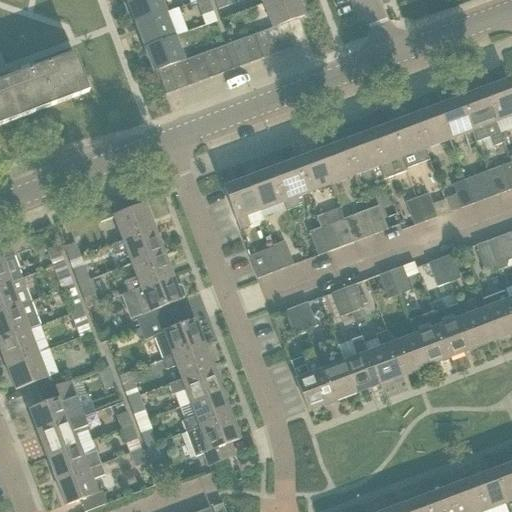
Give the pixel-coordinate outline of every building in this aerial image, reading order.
[(135,24),(165,13),(159,0),(129,0),(126,1),(135,24)] [(201,16),(212,12),(207,0),(201,0),(196,2),(201,16)] [(212,0),(216,10),(228,6),(225,0),(212,0)] [(272,28),(275,27),(286,23),(298,19),(303,16),(297,0),(272,0),(263,4),(272,28)] [(165,13),(135,24),(144,48),(174,37),(165,13)] [(295,47),(307,42),(298,19),(286,23),(295,47)] [(284,51),(295,47),(286,23),(275,27),(284,51)] [(273,55),(284,51),(275,27),(272,28),(264,31),(273,55)] [(261,59),(273,55),(264,31),(253,35),(261,59)] [(250,63),(261,59),(253,35),(241,40),(250,63)] [(168,67),(179,63),(183,61),(174,37),(144,48),(153,72),(156,71),(168,67)] [(239,68),(250,63),(241,40),(230,44),(239,68)] [(222,74),(233,70),(224,46),(213,50),(222,74)] [(211,78),(222,74),(213,50),(202,54),(211,78)] [(199,82),(211,78),(202,54),(190,58),(199,82)] [(17,119),(88,93),(73,55),(28,72),(27,71),(19,74),(19,75),(3,81),(17,119)] [(188,86),(199,82),(190,58),(183,61),(179,63),(188,86)] [(177,91),(188,86),(179,63),(168,67),(177,91)] [(165,95),(177,91),(168,67),(156,71),(165,95)] [(0,125),(17,119),(3,81),(0,82),(0,125)] [(496,123),(511,116),(511,94),(507,81),(492,86),(491,83),(482,87),(496,123)] [(495,123),(496,123),(482,87),(472,90),(473,94),(460,99),(477,143),(488,139),(491,147),(503,143),(495,123)] [(476,143),(477,143),(460,99),(435,108),(448,141),(472,133),(476,143)] [(425,150),(448,141),(435,108),(413,116),(425,150)] [(413,116),(390,125),(402,158),(406,168),(429,159),(425,150),(413,116)] [(387,164),(402,158),(390,125),(366,134),(383,177),(391,174),(387,164)] [(380,178),(383,177),(366,134),(342,143),(354,176),(377,168),(380,178)] [(331,184),(354,176),(342,143),(319,152),(331,184)] [(307,193),(331,184),(319,152),(295,161),(307,193)] [(295,197),(307,193),(295,161),(272,170),(287,210),(298,206),(295,197)] [(511,163),(511,162),(487,172),(496,195),(511,189),(511,163)] [(285,211),(287,210),(272,170),(248,179),(261,212),(283,204),(285,211)] [(248,179),(247,179),(245,174),(234,178),(232,181),(233,184),(223,188),(239,229),(250,225),(247,217),(261,212),(248,179)] [(472,204),(483,200),(474,176),(463,181),(472,204)] [(461,209),(472,204),(463,181),(452,185),(461,209)] [(436,218),(431,205),(427,194),(417,198),(426,222),(436,218)] [(145,205),(133,209),(129,197),(94,210),(99,224),(111,219),(120,242),(154,229),(145,205)] [(413,226),(426,222),(417,198),(404,203),(413,226)] [(387,230),(387,229),(378,206),(367,210),(376,234),(387,230)] [(355,215),(344,219),(353,243),(364,238),(376,234),(367,210),(355,215)] [(322,215),(316,217),(329,251),(340,247),(353,243),(344,219),(331,224),(326,226),(322,215)] [(317,256),(329,251),(316,217),(314,217),(319,228),(308,232),(317,256)] [(129,266),(162,253),(154,229),(120,242),(121,243),(111,246),(114,256),(124,253),(129,266)] [(507,261),(511,259),(511,237),(510,233),(487,242),(496,265),(498,271),(506,268),(507,261)] [(282,269),(293,265),(284,242),(273,246),(282,269)] [(484,270),(496,265),(487,242),(475,246),(484,270)] [(0,287),(22,279),(15,261),(8,243),(0,245),(0,287)] [(69,262),(81,258),(75,243),(63,248),(69,262)] [(257,279),(282,269),(273,246),(271,246),(272,248),(248,257),(257,279)] [(52,268),(63,264),(58,250),(47,254),(52,268)] [(127,293),(171,276),(162,253),(129,266),(134,278),(123,283),(127,293)] [(449,283),(460,279),(451,255),(440,259),(449,283)] [(437,287),(449,283),(440,259),(428,264),(437,287)] [(61,291),(72,287),(63,264),(52,268),(61,291)] [(78,285),(89,281),(84,267),(72,271),(78,285)] [(410,291),(402,268),(401,267),(390,271),(399,295),(410,291)] [(388,299),(399,295),(390,271),(379,276),(388,299)] [(178,285),(175,287),(171,276),(127,293),(127,294),(131,292),(140,316),(134,318),(138,328),(177,313),(174,303),(180,300),(183,299),(184,295),(181,287),(178,285)] [(0,314),(31,303),(22,279),(0,287),(0,314)] [(87,309),(98,305),(89,281),(78,285),(87,309)] [(352,313),(363,309),(354,285),(343,289),(352,313)] [(70,315),(81,311),(72,287),(61,291),(70,315)] [(340,317),(352,313),(343,289),(331,294),(340,317)] [(482,301),(485,309),(497,340),(511,334),(511,307),(509,299),(506,301),(503,293),(482,301)] [(0,341),(39,326),(31,303),(0,314),(0,341)] [(305,331),(316,327),(307,303),(296,307),(305,331)] [(446,309),(433,313),(450,358),(474,349),(462,317),(457,304),(446,309)] [(293,335),(305,331),(296,307),(284,312),(293,335)] [(485,309),(462,317),(474,349),(497,340),(485,309)] [(79,339),(90,335),(81,311),(70,315),(79,339)] [(432,311),(409,320),(414,335),(426,367),(450,358),(433,313),(432,311)] [(194,321),(182,325),(177,313),(138,328),(143,341),(153,338),(161,360),(203,344),(194,321)] [(39,326),(0,341),(0,351),(6,367),(38,354),(48,351),(49,350),(39,326)] [(381,348),(367,353),(379,385),(403,376),(391,344),(386,331),(376,335),(381,348)] [(414,335),(391,344),(403,376),(426,367),(414,335)] [(357,357),(344,362),(356,394),(379,385),(367,353),(361,336),(351,340),(357,357)] [(179,381),(212,368),(203,344),(161,360),(165,371),(174,368),(179,381)] [(312,350),(311,350),(300,354),(308,373),(296,378),(296,377),(295,378),(308,412),(332,403),(320,371),(312,350)] [(57,376),(47,379),(38,354),(6,367),(14,390),(34,383),(38,393),(61,384),(57,376)] [(344,362),(320,371),(332,403),(356,394),(344,362)] [(188,405),(221,392),(212,368),(179,381),(167,385),(171,395),(182,391),(188,405)] [(126,401),(138,396),(129,372),(117,377),(126,401)] [(116,386),(112,376),(100,381),(104,390),(116,386)] [(37,434),(83,417),(70,381),(61,384),(38,393),(42,405),(28,411),(37,434)] [(185,432),(230,415),(221,392),(188,405),(193,418),(181,422),(185,432)] [(135,424),(147,420),(138,396),(126,401),(135,424)] [(120,430),(131,426),(126,413),(114,417),(120,430)] [(229,443),(239,440),(230,415),(185,432),(195,457),(202,455),(207,467),(234,456),(229,443)] [(73,431),(87,426),(83,417),(37,434),(46,458),(79,446),(73,431)] [(144,448),(156,443),(147,420),(135,424),(144,448)] [(128,454),(140,450),(131,426),(120,430),(128,454)] [(149,463),(161,458),(156,443),(144,448),(149,463)] [(94,452),(83,457),(79,446),(46,458),(55,482),(99,465),(94,452)] [(134,469),(145,465),(140,450),(128,454),(134,469)] [(504,505),(511,501),(511,464),(491,472),(504,505)] [(103,476),(99,465),(55,482),(64,506),(79,500),(83,511),(86,511),(106,504),(101,492),(96,494),(91,481),(103,476)] [(483,511),(504,505),(491,472),(467,481),(479,511),(483,511)] [(479,511),(467,481),(444,490),(452,511),(479,511)] [(452,511),(444,490),(421,499),(425,511),(452,511)] [(399,511),(425,511),(421,499),(398,507),(399,511)]
